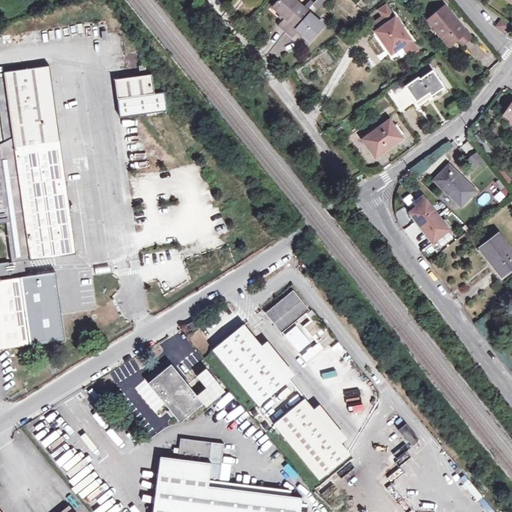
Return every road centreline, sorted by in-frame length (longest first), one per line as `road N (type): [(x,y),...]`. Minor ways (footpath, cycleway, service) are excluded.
road 1 (unclassified): [(358,197),(0,423)]
road 2 (unclassified): [(511,391),(362,195)]
road 3 (residential): [(358,197),(240,39)]
road 4 (residential): [(362,195),(429,149),(496,76)]
